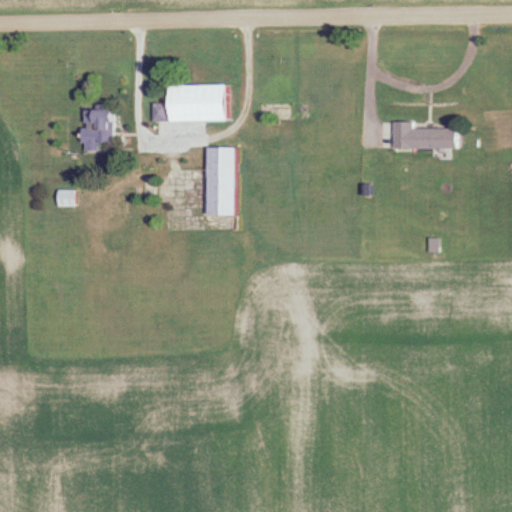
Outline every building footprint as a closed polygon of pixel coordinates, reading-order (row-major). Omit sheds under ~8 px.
[(186,121),(242,121),(242,85),(186,85),(186,121)] [(180,121),(180,103),(163,103),(163,121),(180,121)] [(128,109),(107,110),(108,121),(95,121),(95,151),(111,151),(110,143),(128,142),(128,109)] [(423,129),(423,122),(404,123),(404,149),(469,149),(469,129),(423,129)] [(220,147),(220,216),(248,216),(248,147),(220,147)] [(85,206),(85,191),(68,191),(68,206),(85,206)]
